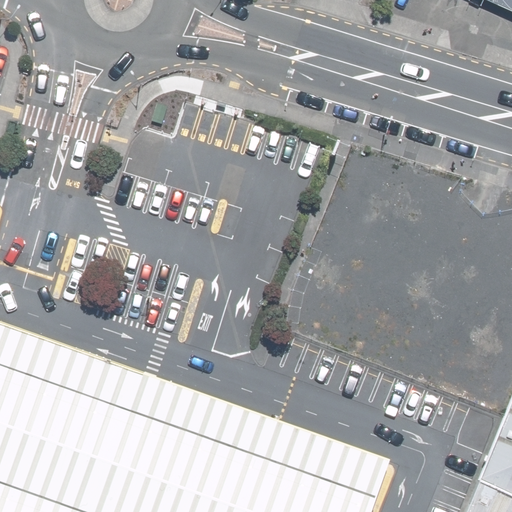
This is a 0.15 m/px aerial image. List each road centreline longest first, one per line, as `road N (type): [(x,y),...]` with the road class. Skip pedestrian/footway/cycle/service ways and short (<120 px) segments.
road 1 (secondary): [(171,18),(511,121)]
road 2 (secondary): [(171,18),(139,48),(109,51),(79,36),(62,0)]
